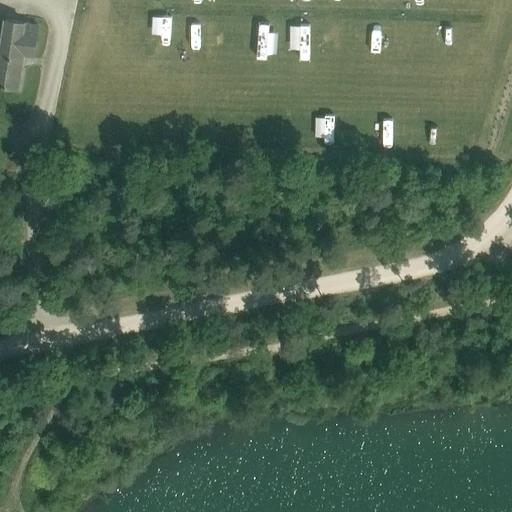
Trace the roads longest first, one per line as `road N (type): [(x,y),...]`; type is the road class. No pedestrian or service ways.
road 1 (track): [(0,352),(449,262),(479,243),(511,200)]
road 2 (unclassified): [(66,0),(37,121),(51,340)]
